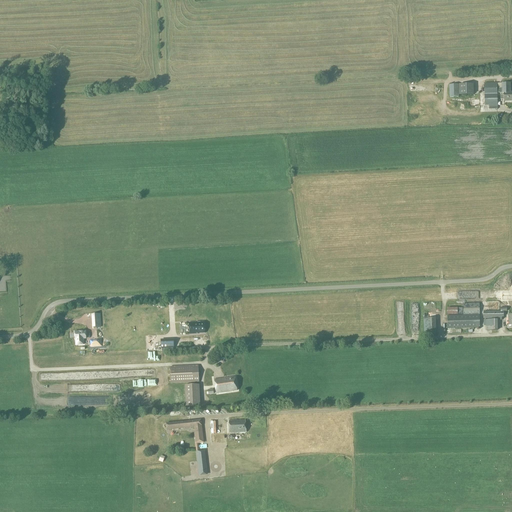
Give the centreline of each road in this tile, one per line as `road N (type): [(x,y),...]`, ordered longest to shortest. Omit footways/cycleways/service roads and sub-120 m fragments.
road 1 (unclassified): [(0,337),(31,332),(62,301),(481,280),(511,266)]
road 2 (unclassified): [(224,414),(511,403)]
